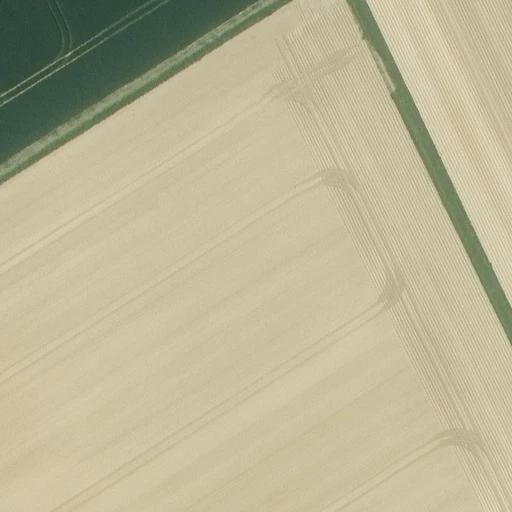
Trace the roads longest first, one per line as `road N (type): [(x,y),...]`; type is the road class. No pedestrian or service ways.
road 1 (track): [(353,0),(511,333)]
road 2 (track): [(0,180),(285,0)]
